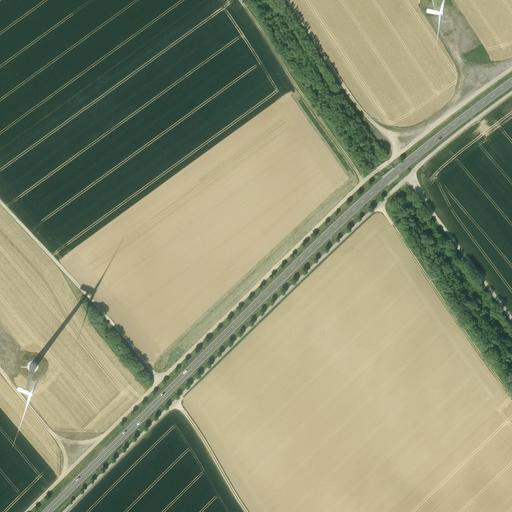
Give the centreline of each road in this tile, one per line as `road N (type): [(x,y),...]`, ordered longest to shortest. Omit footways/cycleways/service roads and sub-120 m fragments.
road 1 (track): [(28,511),(363,181),(511,67)]
road 2 (secondary): [(48,511),(340,222),(511,82)]
road 3 (track): [(65,511),(379,206)]
road 4 (track): [(0,202),(160,381)]
road 5 (track): [(379,206),(511,395)]
road 6 (track): [(239,0),(363,181)]
road 7 (track): [(285,0),(395,157)]
road 8 (track): [(410,176),(511,320)]
road 9 (track): [(410,176),(511,91)]
road 10 (track): [(246,511),(176,401)]
